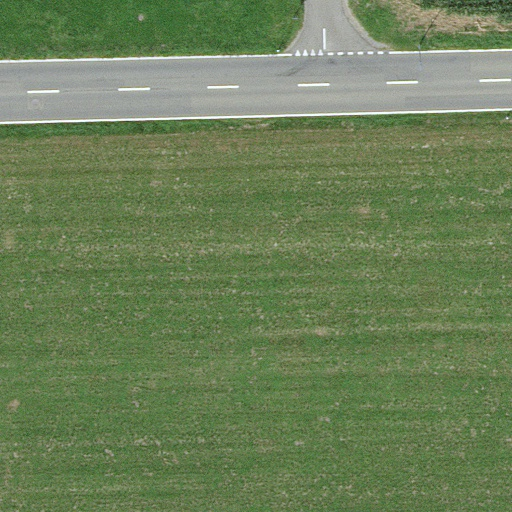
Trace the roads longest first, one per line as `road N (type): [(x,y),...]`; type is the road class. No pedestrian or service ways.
road 1 (tertiary): [(333,83),(0,93)]
road 2 (tertiary): [(511,78),(333,83)]
